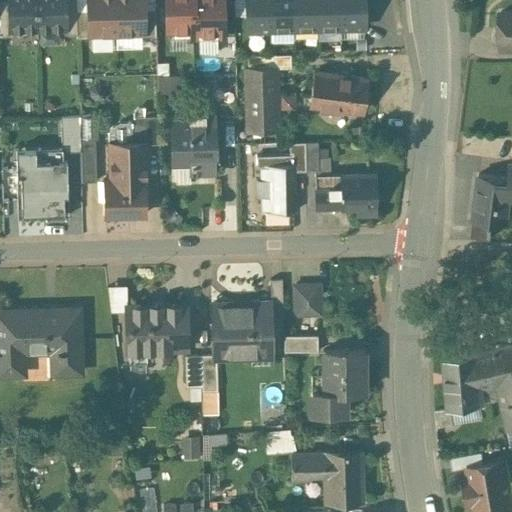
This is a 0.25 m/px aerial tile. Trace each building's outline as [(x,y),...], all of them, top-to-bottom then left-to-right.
[(10,27),(8,0),(0,0),(0,35),(11,35),(11,27),(10,27)] [(36,0),(8,0),(10,27),(11,27),(37,26),(36,0)] [(36,0),(37,26),(63,26),(64,26),(63,0),(36,0)] [(76,9),(75,0),(63,0),(64,26),(63,26),(64,33),(77,33),(76,9)] [(115,0),(87,0),(88,9),(89,32),(90,33),(116,32),(115,0)] [(142,0),(115,0),(116,32),(142,31),(143,31),(143,7),(142,0)] [(166,0),(167,28),(172,28),(172,29),(175,32),(185,32),(188,29),(188,28),(192,28),(193,28),(192,0),(166,0)] [(221,0),(192,0),(193,28),(192,28),(193,38),(223,37),(221,0)] [(269,0),(245,0),(246,29),(270,29),(269,0)] [(292,0),(269,0),(270,29),(293,28),(292,0)] [(317,28),(315,0),(292,0),(293,28),(317,28)] [(338,0),(315,0),(317,28),(340,27),(338,0)] [(364,27),(362,0),(338,0),(340,27),(364,27)] [(155,6),(143,7),(143,31),(142,31),(143,35),(156,34),(155,6)] [(90,36),(90,33),(89,32),(88,9),(76,9),(77,33),(77,37),(90,36)] [(511,10),(500,11),(500,28),(496,33),(496,40),(500,44),(500,48),(511,47),(511,10)] [(273,54),(247,55),(247,67),(273,66),(273,54)] [(247,67),(245,67),(247,131),(277,130),(275,66),(273,66),(247,67)] [(176,87),(175,71),(158,72),(159,88),(176,87)] [(366,77),(314,71),(309,104),(362,111),(366,77)] [(79,114),(52,115),(53,140),(80,140),(80,139),(79,114)] [(158,115),(135,116),(135,123),(130,123),(131,141),(145,141),(145,143),(158,143),(158,115)] [(214,116),(189,116),(189,122),(170,122),(171,166),(189,166),(189,173),(214,172),(214,160),(215,159),(214,116)] [(95,139),(80,139),(80,140),(81,181),(96,180),(95,139)] [(131,141),(109,142),(110,179),(144,179),(146,179),(145,143),(145,141),(131,141)] [(304,141),(288,142),(289,164),(293,164),(293,170),(305,170),(304,141)] [(318,170),(317,141),(304,141),(305,170),(318,170)] [(67,215),(66,162),(24,163),(26,216),(27,216),(67,215)] [(289,164),(262,165),(262,210),(294,209),(293,170),(293,164),(289,164)] [(374,173),(315,175),(316,208),(340,207),(340,208),(375,207),(374,173)] [(511,177),(479,173),(473,218),(508,222),(511,203),(511,194),(511,177)] [(144,179),(110,179),(104,179),(105,214),(144,213),(144,179)] [(282,301),(281,278),(269,278),(270,302),(282,301)] [(318,284),(294,285),(295,313),(319,312),(318,284)] [(268,305),(234,305),(234,302),(210,303),(211,349),(250,348),(251,356),(272,355),(270,301),(268,301),(268,305)] [(184,304),(126,305),(127,355),(128,355),(128,344),(164,343),(164,347),(186,346),(184,304)] [(79,307),(0,308),(0,373),(18,373),(17,351),(57,350),(58,372),(81,371),(79,307)] [(317,334),(283,334),(283,350),(317,350),(317,334)] [(511,344),(478,352),(481,390),(497,387),(511,383),(511,344)] [(363,348),(323,349),(324,373),(326,373),(326,389),(324,389),(324,391),(344,391),(363,391),(363,365),(362,365),(362,351),(363,351),(363,348)] [(478,352),(444,359),(448,408),(483,403),(481,390),(478,352)] [(199,353),(184,354),(185,386),(200,385),(199,354),(199,353)] [(216,389),(215,354),(199,354),(200,385),(201,389),(216,389)] [(511,383),(497,387),(506,427),(511,426),(511,383)] [(344,391),(324,391),(324,389),(311,389),(311,412),(344,412),(344,391)] [(294,448),(293,426),(267,428),(268,449),(294,448)] [(183,433),(183,455),(201,455),(201,433),(183,433)] [(360,449),(324,450),(325,474),(325,502),(362,502),(360,449)] [(324,450),(290,451),(290,461),(280,462),(281,479),(311,478),(311,475),(325,474),(324,450)] [(504,459),(467,466),(469,479),(463,480),(467,503),(473,502),(474,511),(493,511),(503,510),(511,508),(511,507),(511,505),(504,459)] [(266,476),(247,477),(248,493),(267,492),(266,476)] [(165,502),(165,511),(177,511),(177,501),(165,502)]
